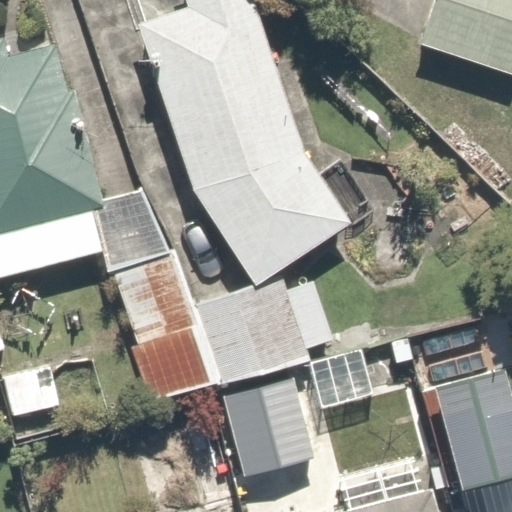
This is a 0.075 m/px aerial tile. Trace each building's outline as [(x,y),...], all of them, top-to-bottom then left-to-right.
[(305,153),(256,0),(130,0),(195,195),(264,285),(352,222),(305,153)] [(511,0),(439,0),(425,48),(511,74),(511,0)] [(5,29),(0,31),(0,236),(104,203),(75,86),(63,88),(58,37),(13,47),(5,29)] [(144,346),(136,349),(157,413),(344,351),(317,268),(202,306),(183,247),(118,268),(144,346)] [(1,368),(15,417),(70,401),(57,352),(1,368)] [(511,474),(511,429),(496,369),(421,389),(447,491),(511,474)] [(296,382),(224,401),(244,475),(315,457),(296,382)] [(198,433),(156,451),(181,511),(204,511),(227,503),(198,433)] [(438,511),(431,487),(312,511),(438,511)]
